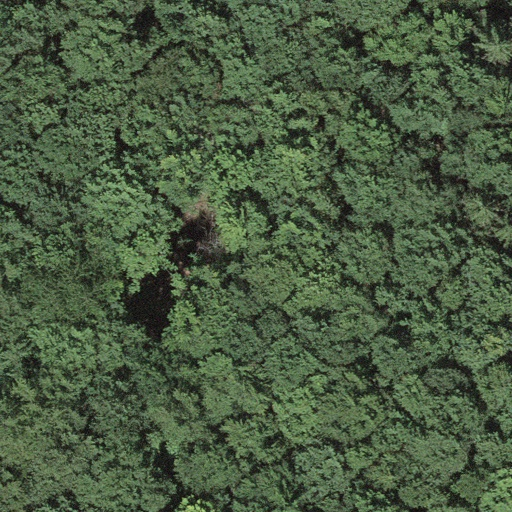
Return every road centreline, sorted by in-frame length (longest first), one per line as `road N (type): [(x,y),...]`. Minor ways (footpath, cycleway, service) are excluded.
road 1 (track): [(0,241),(41,215),(511,14)]
road 2 (track): [(0,347),(246,511)]
